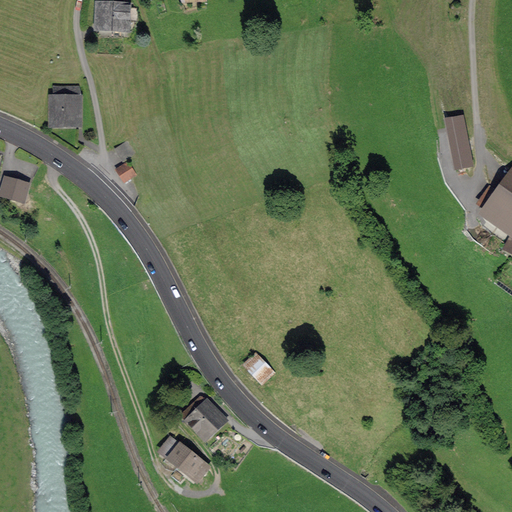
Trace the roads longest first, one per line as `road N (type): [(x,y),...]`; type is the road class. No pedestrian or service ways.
road 1 (secondary): [(382,511),(250,416),(195,346),(119,212),(72,169),(0,127)]
road 2 (track): [(55,157),(56,189),(80,212),(98,250),(113,333),(161,472),(189,492),(214,482),(217,463),(187,425)]
